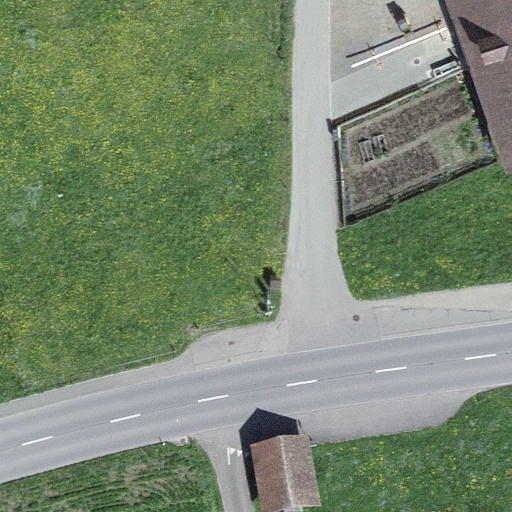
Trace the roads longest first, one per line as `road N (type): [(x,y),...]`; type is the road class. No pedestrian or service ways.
road 1 (secondary): [(0,450),(331,376)]
road 2 (track): [(306,0),(325,335)]
road 3 (unclassified): [(511,302),(325,335),(331,376)]
road 4 (secondary): [(331,376),(511,351)]
